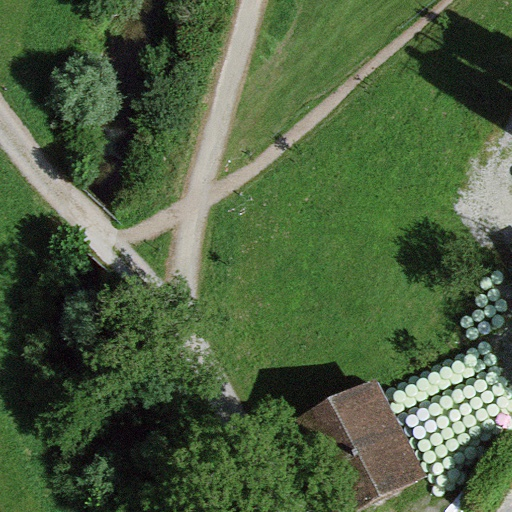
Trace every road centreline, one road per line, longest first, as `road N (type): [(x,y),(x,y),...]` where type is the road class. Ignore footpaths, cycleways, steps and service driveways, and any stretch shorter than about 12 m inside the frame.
road 1 (track): [(115,248),(240,182),(455,0)]
road 2 (track): [(0,111),(63,197),(180,316)]
